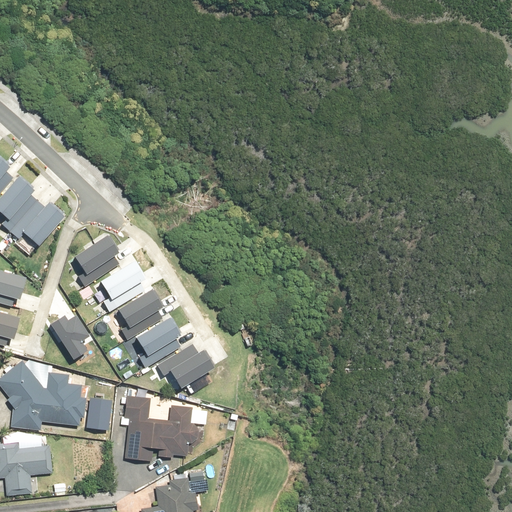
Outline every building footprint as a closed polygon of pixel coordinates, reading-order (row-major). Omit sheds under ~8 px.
[(0,159),(0,195),(12,182),(5,177),(12,169),(0,159)] [(21,178),(0,202),(0,212),(8,220),(3,226),(13,235),(22,225),(38,206),(32,201),(38,193),(21,178)] [(38,206),(22,225),(42,243),(64,218),(50,206),(45,212),(38,206)] [(107,235),(72,254),(80,270),(73,273),(80,285),(91,279),(113,268),(109,260),(118,256),(107,235)] [(131,264),(96,282),(104,298),(97,302),(103,313),(114,308),(137,297),(133,289),(142,285),(131,264)] [(0,301),(10,304),(11,296),(26,299),(29,284),(0,277),(0,301)] [(152,292),(116,309),(124,326),(117,329),(123,341),(134,335),(157,325),(153,317),(162,312),(152,292)] [(77,313),(54,327),(75,363),(89,354),(82,344),(92,338),(77,313)] [(0,342),(2,343),(3,335),(18,338),(21,323),(0,318),(0,342)] [(173,323),(138,340),(146,356),(139,360),(145,372),(156,366),(179,355),(175,347),(184,343),(173,323)] [(198,347),(162,365),(170,381),(163,384),(169,396),(180,391),(203,380),(199,372),(208,368),(198,347)] [(25,358),(0,377),(0,385),(16,405),(14,425),(37,427),(39,417),(80,422),(84,387),(67,385),(69,375),(50,373),(49,388),(25,358)] [(154,395),(124,393),(122,419),(129,419),(126,460),(152,462),(153,448),(162,448),(162,454),(192,456),(192,443),(199,440),(200,431),(194,423),(196,406),(169,404),(169,416),(153,415),(154,395)] [(19,443),(0,444),(0,477),(5,477),(8,498),(34,495),(32,476),(55,474),(52,446),(20,450),(19,443)] [(204,471),(191,473),(193,484),(205,482),(204,471)] [(146,511),(196,511),(200,511),(198,494),(188,495),(186,481),(173,483),(174,487),(163,488),(165,509),(146,511)] [(67,484),(50,484),(50,496),(67,496),(67,484)]
